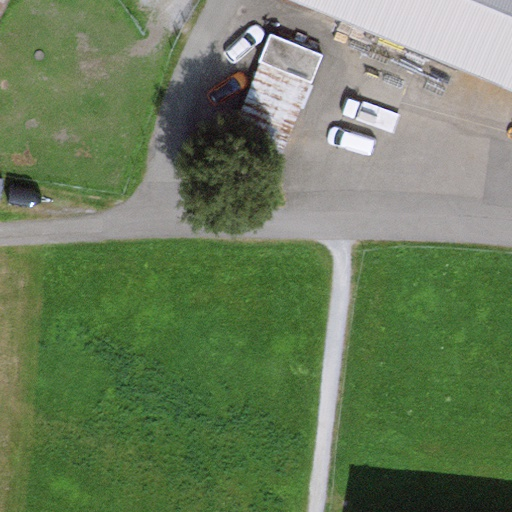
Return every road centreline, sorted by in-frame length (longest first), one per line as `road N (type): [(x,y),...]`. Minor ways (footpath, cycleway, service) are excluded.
road 1 (residential): [(511,228),(157,222)]
road 2 (residential): [(232,0),(157,222)]
road 3 (residential): [(157,222),(0,229)]
